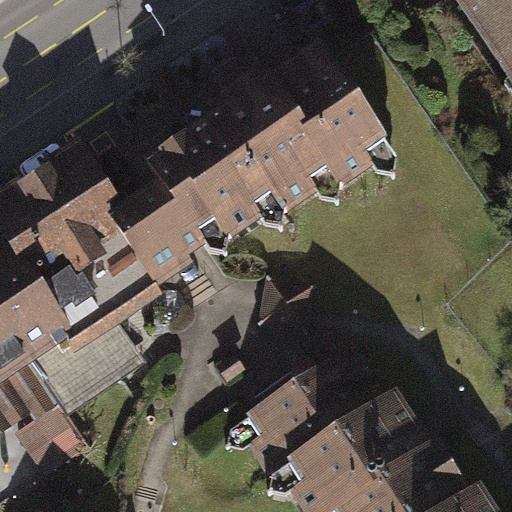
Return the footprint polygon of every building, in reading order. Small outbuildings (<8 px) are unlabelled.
[(511,0),(457,0),(511,82),(511,0)] [(159,187),(122,214),(139,240),(130,246),(154,281),(156,286),(189,264),(183,256),(220,231),(225,239),(278,204),(284,213),(333,181),(337,187),(371,165),(364,155),(383,142),(322,50),(268,85),(250,79),(223,98),(220,115),(145,167),(159,187)] [(0,250),(8,246),(67,334),(28,359),(44,384),(21,400),(35,420),(58,405),(137,353),(109,311),(154,281),(130,246),(139,240),(122,214),(80,151),(0,203),(0,250)] [(0,377),(28,359),(67,334),(8,246),(0,250),(0,377)] [(313,285),(264,280),(259,331),(307,336),(313,285)] [(291,470),(389,404),(352,350),(249,418),(263,438),(254,444),(277,479),(291,470)] [(389,404),(291,470),(301,484),(290,491),(304,511),(441,511),(471,493),(436,441),(427,447),(422,441),(395,400),(389,404)] [(492,511),(477,489),(471,493),(441,511),(492,511)]
